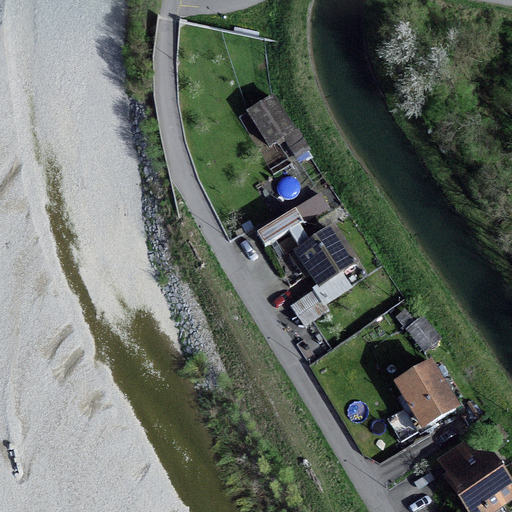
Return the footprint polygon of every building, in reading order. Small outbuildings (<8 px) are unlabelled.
[(271,100),(247,115),(268,148),(281,139),(292,133),(271,100)] [(321,288),(352,267),(329,233),(309,246),(297,229),(327,210),(319,197),(256,237),(263,249),(287,235),(299,253),(292,258),(305,278),(311,274),(321,288)] [(421,321),(407,333),(423,352),(437,341),(421,321)] [(427,367),(397,386),(423,430),(454,412),(427,367)] [(450,481),(460,496),(458,498),(467,511),(469,511),(478,506),(482,511),(489,511),(499,505),(504,511),(505,511),(501,504),(511,496),(511,493),(492,464),(472,460),(461,468),(460,475),(450,481)]
